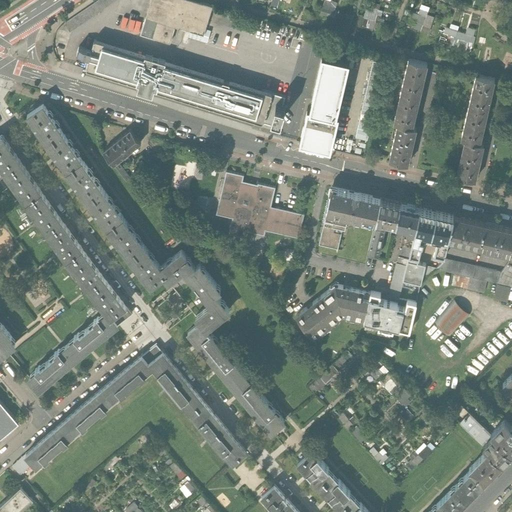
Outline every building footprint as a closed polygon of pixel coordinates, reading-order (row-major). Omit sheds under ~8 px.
[(114,0),(97,0),(64,23),(69,32),(114,0)] [(195,0),(151,0),(141,32),(171,42),(176,25),(204,34),(213,5),(195,0)] [(325,0),(322,14),(337,18),(342,1),(338,0),(325,0)] [(415,27),(432,32),(437,15),(430,13),(432,5),(423,2),(415,27)] [(367,16),(370,16),(370,27),(386,27),(386,8),(367,8),(367,16)] [(460,30),(461,26),(448,23),(443,41),(471,48),(476,27),(470,26),(468,32),(460,30)] [(93,49),(81,45),(78,53),(90,57),(87,68),(139,84),(137,89),(154,94),(155,89),(223,110),(278,126),(279,122),(281,122),(288,99),(286,99),(287,95),(97,38),(93,49)] [(350,58),(323,52),(310,107),(308,106),(300,142),(332,149),(339,114),(337,114),(350,58)] [(374,137),(384,59),(370,57),(359,135),(374,137)] [(400,89),(421,94),(428,62),(407,58),(400,89)] [(476,74),(469,105),(489,110),(496,78),(476,74)] [(396,121),(414,125),(421,94),(400,89),(393,120),(396,121)] [(66,168),(82,157),(41,101),(25,112),(36,126),(56,154),(66,168)] [(482,142),(489,110),(469,105),(462,137),(464,138),(482,142)] [(414,125),(396,121),(388,157),(409,162),(418,126),(414,125)] [(131,129),(104,151),(115,164),(119,161),(142,143),(131,129)] [(42,188),(32,175),(12,147),(1,132),(0,132),(0,165),(25,200),(42,188)] [(485,142),(482,142),(464,138),(456,175),(477,179),(485,142)] [(107,225),(123,213),(82,157),(66,168),(76,182),(97,211),(107,225)] [(131,176),(119,161),(115,164),(127,180),(131,176)] [(270,206),(274,187),(257,184),(256,186),(241,182),(242,176),(226,172),(216,215),(232,219),(228,235),(245,239),(247,232),(263,235),(265,229),(300,236),(305,214),(270,206)] [(349,213),(352,214),(378,220),(383,198),(358,192),(333,186),(320,243),(338,247),(342,227),(346,228),(349,213)] [(83,246),(73,232),(52,203),(42,188),(25,200),(67,258),(83,246)] [(397,224),(403,202),(383,198),(378,220),(371,250),(381,252),(388,222),(397,224)] [(411,252),(422,207),(403,202),(397,224),(408,226),(408,228),(405,229),(400,250),(411,252)] [(425,230),(434,232),(439,211),(422,207),(411,252),(420,254),(425,230)] [(446,255),(450,236),(455,214),(439,211),(434,232),(440,234),(436,253),(446,255)] [(158,268),(161,265),(123,213),(107,225),(118,240),(140,270),(151,284),(164,275),(158,268)] [(483,244),(488,222),(455,214),(450,236),(483,244)] [(511,227),(488,222),(483,244),(511,250),(511,227)] [(110,318),(112,316),(127,306),(116,291),(94,261),(83,246),(67,258),(106,312),(110,318)] [(207,329),(208,328),(231,310),(217,293),(222,289),(201,263),(196,267),(181,248),(161,265),(158,268),(164,275),(169,281),(181,271),(184,269),(198,286),(211,303),(208,305),(196,316),(200,321),(207,329)] [(411,252),(400,250),(398,261),(409,263),(411,252)] [(420,254),(411,252),(409,263),(406,274),(423,278),(427,255),(420,254)] [(511,256),(509,263),(502,270),(498,283),(495,297),(508,300),(511,287),(511,286),(511,256)] [(444,257),(441,269),(498,283),(502,270),(444,257)] [(409,263),(398,261),(390,296),(407,296),(406,274),(409,263)] [(343,316),(365,321),(370,299),(367,299),(368,293),(336,285),(294,317),(312,342),(343,316)] [(371,293),(370,299),(365,321),(410,332),(417,304),(408,302),(406,310),(399,309),(400,305),(383,301),(384,296),(371,293)] [(469,314),(453,299),(433,321),(449,335),(469,314)] [(132,312),(127,306),(112,316),(118,323),(132,312)] [(94,322),(88,326),(99,340),(119,324),(118,323),(112,316),(110,318),(106,312),(99,318),(98,316),(93,320),(94,322)] [(0,319),(0,353),(17,341),(0,319)] [(207,329),(200,321),(188,331),(199,344),(220,369),(241,394),(262,419),(272,432),(285,421),(208,328),(207,329)] [(75,338),(69,343),(79,356),(99,340),(88,326),(79,334),(78,332),(74,336),(75,338)] [(141,355),(148,362),(162,350),(156,342),(141,355)] [(55,354),(48,360),(58,373),(79,356),(69,343),(61,349),(60,347),(53,352),(55,354)] [(349,348),(315,379),(323,387),(349,363),(346,360),(354,353),(349,348)] [(152,368),(190,412),(204,400),(195,388),(173,363),(162,350),(148,362),(152,368)] [(112,379),(102,388),(113,401),(120,395),(121,396),(124,394),(126,392),(125,391),(139,378),(141,380),(143,378),(146,376),(144,375),(152,368),(148,362),(141,355),(131,363),(112,379)] [(38,389),(58,373),(48,360),(40,366),(39,365),(35,368),(36,370),(28,376),(38,389)] [(383,379),(395,392),(403,385),(390,372),(383,379)] [(511,391),(511,372),(502,382),(511,391)] [(105,407),(113,401),(102,388),(92,396),(74,412),(64,420),(75,434),(82,428),(83,429),(85,427),(88,425),(86,423),(101,411),(102,412),(104,410),(107,408),(105,407)] [(476,437),(486,427),(456,397),(446,407),(476,437)] [(0,437),(18,422),(0,400),(0,437)] [(215,412),(204,400),(190,412),(233,463),(247,450),(236,437),(215,412)] [(351,416),(355,413),(351,407),(341,414),(350,427),(356,423),(351,416)] [(67,440),(75,434),(64,420),(54,429),(34,446),(26,453),(34,462),(37,465),(44,459),(46,461),(48,459),(51,457),(49,456),(63,444),(64,445),(66,443),(68,441),(67,440)] [(505,420),(492,433),(511,453),(511,426),(505,420)] [(362,440),(369,435),(359,423),(353,428),(362,440)] [(476,437),(488,449),(504,465),(511,456),(511,453),(492,433),(486,427),(476,437)] [(417,461),(430,449),(424,443),(411,455),(417,461)] [(382,462),(391,454),(384,446),(375,455),(382,462)] [(299,462),(320,486),(335,472),(314,449),(299,462)] [(470,467),(472,469),(486,483),(504,465),(488,449),(470,467)] [(26,453),(12,465),(20,474),(34,462),(26,453)] [(458,510),(486,483),(472,469),(444,496),(458,510)] [(320,486),(341,509),(356,496),(335,472),(320,486)] [(262,494),(277,511),(289,511),(296,506),(275,482),(262,494)] [(3,504),(10,511),(19,511),(33,499),(22,486),(7,500),(3,504)] [(341,509),(343,511),(370,511),(356,496),(341,509)] [(444,496),(428,511),(456,511),(458,510),(444,496)] [(133,511),(134,511),(135,511),(147,511),(135,499),(121,511),(133,511)]
